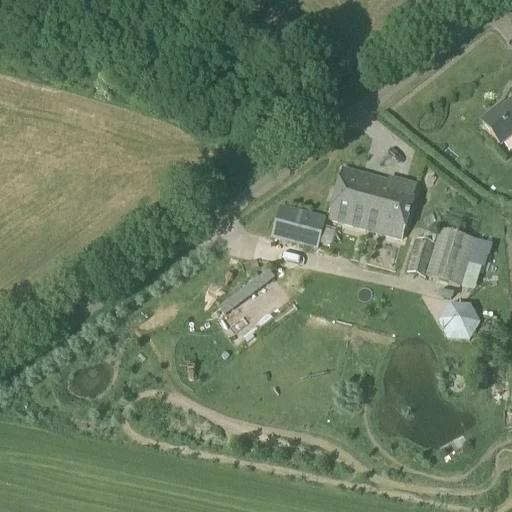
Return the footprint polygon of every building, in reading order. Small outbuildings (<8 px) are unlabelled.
[(497,113),(482,124),(500,147),(502,145),(508,153),(511,149),(511,106),(499,116),(497,113)] [(387,184),(342,172),(329,223),(348,227),(342,247),(356,251),(361,231),(401,241),(416,187),(388,180),(387,184)] [(315,253),(324,220),(279,209),(271,242),(315,253)] [(460,290),(474,243),(440,232),(425,280),(460,290)] [(424,281),(434,247),(416,242),(406,275),(424,281)] [(261,250),(259,267),(302,272),(304,255),(261,250)] [(479,326),(469,308),(447,343),(468,344),(479,326)]
